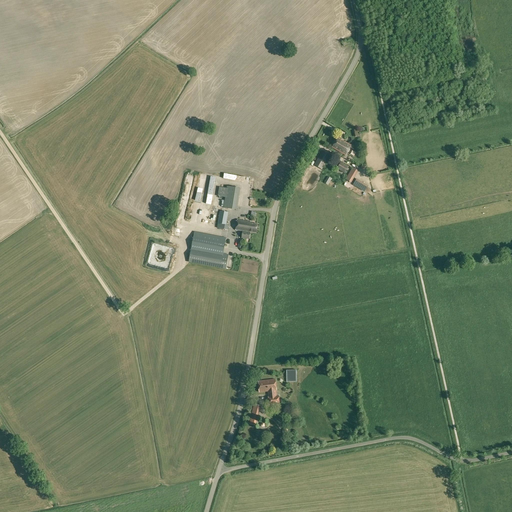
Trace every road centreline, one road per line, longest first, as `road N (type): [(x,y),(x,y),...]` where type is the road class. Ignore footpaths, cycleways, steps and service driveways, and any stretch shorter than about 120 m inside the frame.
road 1 (unclassified): [(219,467),(241,406),(279,194),(360,46),(354,0)]
road 2 (track): [(267,257),(232,251),(231,236),(187,227),(181,265),(123,312),(0,131)]
road 3 (unclassified): [(219,467),(402,437),(462,460),(511,452)]
road 4 (track): [(415,248),(264,275)]
